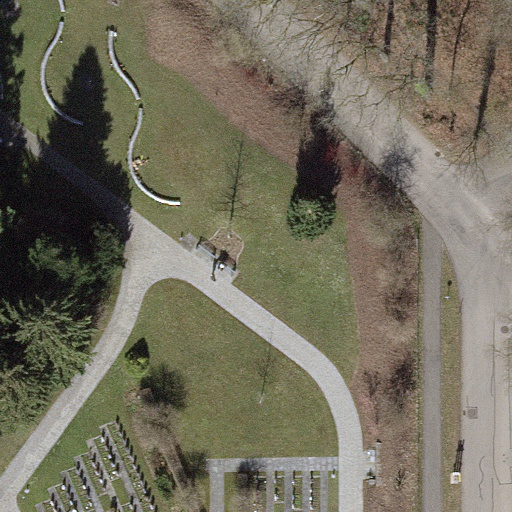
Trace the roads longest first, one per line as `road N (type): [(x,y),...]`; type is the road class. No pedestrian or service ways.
road 1 (unclassified): [(507,314),(433,211),(205,0)]
road 2 (unclassified): [(507,314),(505,511)]
